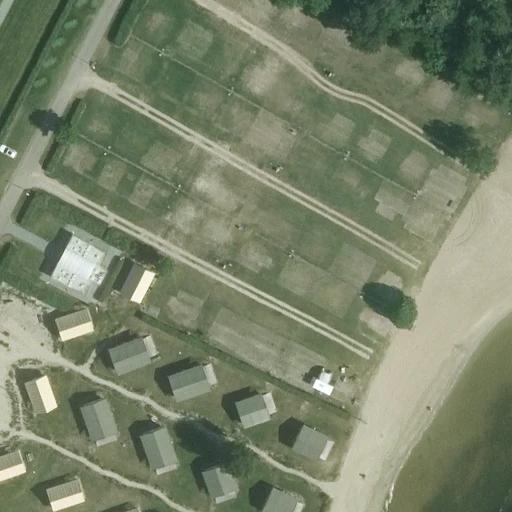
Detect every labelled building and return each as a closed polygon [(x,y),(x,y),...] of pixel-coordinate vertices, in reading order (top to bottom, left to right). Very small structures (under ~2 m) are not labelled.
[(418,216),(436,229),(448,214),(429,201),(418,216)] [(55,271),(91,287),(111,243),(75,226),(55,271)] [(369,289),(359,310),(384,320),(393,299),(369,289)] [(286,342),(276,363),(296,373),(306,352),(286,342)] [(319,385),(340,396),(351,376),(329,364),(319,385)] [(280,400),(286,379),(259,372),(254,393),(280,400)] [(332,412),(300,396),(293,410),(295,411),(288,426),(286,425),(279,439),(310,455),(317,441),(327,446),(335,431),(325,426),(332,412)] [(232,464),(226,474),(246,486),(252,476),(232,464)] [(293,511),(317,511),(320,504),(299,496),(293,511)]
